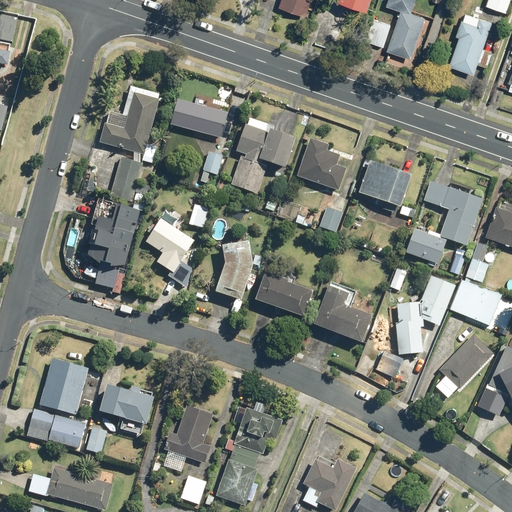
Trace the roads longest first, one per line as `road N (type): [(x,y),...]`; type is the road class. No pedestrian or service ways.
road 1 (residential): [(19,290),(303,377),(438,448),(511,502)]
road 2 (residential): [(96,1),(511,147)]
road 3 (residential): [(96,1),(19,290)]
